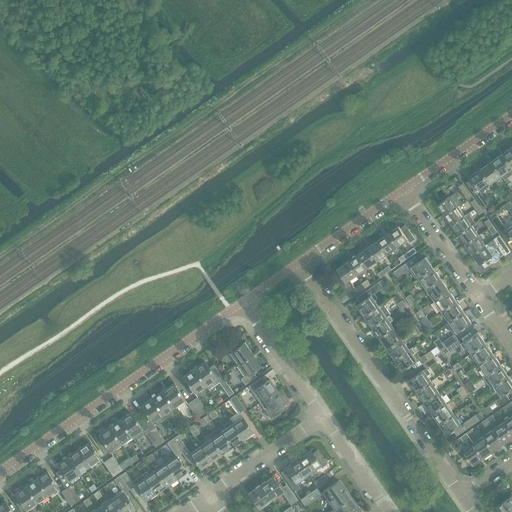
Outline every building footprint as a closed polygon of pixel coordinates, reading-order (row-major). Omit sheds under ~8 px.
[(511,148),(503,155),(511,168),(511,148)] [(502,177),(511,169),(511,168),(503,155),(492,162),(502,177)] [(491,184),(502,177),(492,162),(481,170),(491,184)] [(481,191),(491,184),(481,170),(470,178),(471,179),(466,183),(485,209),(490,205),(481,191)] [(472,197),(463,184),(458,187),(467,200),(472,197)] [(446,216),(463,204),(456,194),(452,197),(439,205),(446,216)] [(475,210),(479,207),(474,200),(470,203),(475,210)] [(453,226),(469,214),(469,213),(465,216),(459,207),(463,204),(446,216),(453,226)] [(479,207),(475,210),(479,216),(483,213),(479,207)] [(511,226),(507,230),(505,228),(495,212),(489,216),(507,243),(511,239),(511,222),(510,223),(511,225),(511,226)] [(459,235),(472,226),(476,223),(469,214),(453,226),(459,235)] [(489,230),(493,227),(488,220),(484,222),(489,230)] [(389,235),(398,248),(409,241),(410,243),(416,239),(406,225),(400,228),(399,227),(389,235)] [(466,245),(479,236),(472,226),(459,235),(466,245)] [(388,255),(398,248),(389,235),(378,242),(388,255)] [(473,255),(486,246),(479,236),(466,245),(473,255)] [(503,253),(504,252),(504,253),(509,249),(500,236),(495,240),(486,246),(473,255),(480,265),(482,263),(485,268),(496,261),(505,255),(503,253)] [(377,262),(388,255),(378,242),(368,249),(377,262)] [(403,255),(406,260),(417,252),(414,247),(403,255)] [(367,270),(377,262),(368,249),(358,256),(367,270)] [(357,277),(367,270),(358,256),(347,263),(357,277)] [(415,282),(434,269),(426,258),(420,262),(416,257),(394,272),(398,278),(410,269),(417,280),(414,282),(415,282)] [(351,281),(357,277),(347,263),(337,270),(338,272),(334,275),(346,292),(354,286),(351,281)] [(383,270),(386,274),(392,270),(389,266),(383,270)] [(427,290),(442,280),(434,269),(415,282),(418,287),(422,283),(427,290)] [(375,294),(383,288),(386,286),(383,280),(357,298),(361,303),(357,306),(365,317),(379,307),(371,296),(372,296),(375,300),(378,298),(375,294)] [(362,284),(365,288),(371,285),(367,280),(362,284)] [(435,301),(449,291),(442,280),(427,290),(435,301)] [(351,299),(365,288),(362,284),(356,288),(354,286),(346,292),(351,299)] [(442,312),(457,302),(449,291),(435,301),(442,312)] [(409,302),(414,299),(411,294),(406,298),(409,302)] [(450,323),(464,313),(457,302),(442,312),(449,321),(450,323)] [(386,317),(390,314),(391,314),(384,304),(379,307),(365,317),(373,328),(387,318),(386,317)] [(450,329),(453,327),(458,334),(472,324),(464,313),(450,323),(449,321),(446,323),(450,329)] [(386,317),(387,318),(373,328),(380,339),(394,329),(390,322),(394,319),(390,314),(386,317)] [(424,324),(429,321),(426,316),(421,320),(424,324)] [(416,330),(421,327),(418,322),(412,325),(416,330)] [(388,349),(402,340),(394,329),(380,339),(388,349)] [(442,352),(459,340),(455,334),(441,344),(434,333),(430,336),(437,347),(440,352),(441,351),(442,352)] [(472,354),(486,344),(478,333),(462,344),(462,345),(465,349),(467,347),(472,354)] [(410,351),(409,350),(402,340),(388,349),(395,360),(410,351)] [(462,345),(462,344),(459,340),(442,352),(444,354),(449,351),(450,353),(462,345)] [(236,366),(252,355),(243,343),(236,348),(232,343),(221,351),(225,357),(228,354),(236,366)] [(479,365),(494,355),(486,344),(472,354),(479,365)] [(417,362),(413,355),(416,353),(413,347),(409,350),(410,351),(395,360),(403,372),(417,362)] [(427,369),(442,358),(439,354),(435,356),(423,364),(426,369),(427,369)] [(252,355),(236,366),(244,377),(241,380),(245,386),(256,378),(253,373),(260,367),(252,355)] [(487,376),(502,366),(494,355),(479,365),(487,376)] [(197,366),(194,368),(209,389),(224,378),(214,364),(208,368),(204,362),(198,367),(197,366)] [(494,387),(509,377),(502,366),(487,376),(494,387)] [(206,388),(205,385),(193,369),(188,372),(189,373),(183,378),(193,393),(200,389),(202,391),(206,388)] [(430,374),(427,369),(426,369),(410,381),(417,392),(432,382),(427,376),(430,374)] [(278,390),(270,379),(276,375),(273,370),(249,386),(256,396),(261,402),(278,390)] [(502,398),(507,395),(511,391),(511,381),(509,377),(494,387),(501,397),(502,398)] [(219,383),(228,397),(233,394),(223,380),(219,383)] [(469,388),(474,385),(471,380),(466,384),(469,388)] [(425,403),(439,393),(432,382),(417,392),(425,403)] [(161,391),(173,407),(184,400),(173,384),(166,389),(165,388),(161,391)] [(461,394),(465,391),(462,386),(457,389),(461,394)] [(245,388),(236,395),(239,400),(240,398),(241,397),(241,395),(241,394),(246,390),(245,388)] [(278,390),(261,402),(265,408),(272,418),(285,410),(281,405),(286,401),(278,390)] [(162,415),(173,407),(161,391),(160,391),(161,392),(156,396),(155,395),(151,398),(162,415)] [(433,414),(447,404),(439,393),(425,403),(433,414)] [(214,398),(218,404),(223,401),(219,395),(214,398)] [(245,409),(236,395),(230,399),(240,413),(245,409)] [(487,415),(503,404),(510,399),(507,395),(502,398),(501,397),(484,409),(487,415)] [(151,422),(162,415),(151,398),(146,401),(147,402),(140,407),(151,422)] [(192,401),(202,415),(207,412),(197,398),(192,401)] [(197,419),(202,415),(192,401),(187,405),(197,419)] [(440,424),(454,415),(447,404),(433,414),(440,424)] [(506,414),(511,410),(508,405),(503,409),(506,414)] [(214,410),(209,413),(213,419),(218,415),(214,410)] [(454,415),(440,424),(448,436),(454,432),(457,436),(484,418),(480,412),(461,425),(454,415)] [(131,437),(134,441),(144,433),(155,448),(160,445),(150,431),(141,418),(136,422),(130,414),(124,418),(123,417),(119,420),(131,437)] [(488,419),(491,424),(496,421),(493,416),(488,419)] [(204,417),(199,420),(202,426),(208,422),(204,417)] [(231,425),(242,440),(252,433),(242,418),(231,425)] [(486,428),(491,424),(488,419),(482,423),(486,428)] [(120,444),(131,437),(119,420),(118,421),(119,422),(113,426),(113,425),(109,427),(120,444)] [(505,444),(511,439),(511,432),(505,422),(495,429),(505,444)] [(194,424),(188,428),(192,433),(197,429),(194,424)] [(231,447),(242,440),(231,425),(221,433),(231,447)] [(109,452),(120,444),(109,427),(104,431),(105,432),(98,436),(109,452)] [(150,431),(160,445),(164,441),(155,427),(150,431)] [(495,451),(505,444),(495,429),(485,436),(495,451)] [(467,433),(470,438),(475,435),(472,430),(467,433)] [(172,439),(182,453),(188,449),(181,440),(186,436),(183,432),(172,439)] [(221,455),(231,447),(221,433),(211,440),(221,455)] [(460,446),(470,438),(467,433),(457,441),(460,446)] [(484,458),(495,451),(485,436),(474,444),(484,458)] [(177,457),(182,453),(172,439),(167,443),(176,456),(177,457)] [(211,462),(221,455),(211,440),(200,447),(211,462)] [(77,450),(88,466),(99,459),(88,443),(82,447),(81,447),(77,450)] [(473,466),(484,458),(474,444),(463,451),(473,466)] [(200,469),(211,462),(200,447),(190,454),(200,469)] [(78,474),(88,466),(77,450),(76,450),(77,451),(71,455),(71,454),(66,457),(78,474)] [(298,460),(308,474),(321,466),(322,467),(327,464),(318,450),(312,454),(310,451),(298,460)] [(150,462),(155,459),(151,453),(146,457),(150,462)] [(187,471),(177,457),(176,456),(165,464),(176,479),(187,471)] [(67,481),(78,474),(66,457),(62,460),(63,461),(56,466),(67,481)] [(108,460),(118,474),(122,471),(112,457),(108,460)] [(113,478),(118,474),(108,460),(103,464),(113,478)] [(286,480),(295,492),(300,489),(296,483),(308,474),(298,460),(286,468),(291,476),(286,480)] [(141,461),(136,464),(139,470),(145,466),(141,461)] [(165,486),(176,479),(165,464),(155,471),(165,486)] [(155,493),(165,486),(155,471),(145,478),(155,493)] [(35,479),(47,495),(57,488),(46,472),(39,477),(39,476),(35,479)] [(155,493),(145,478),(134,485),(125,472),(120,476),(129,490),(135,487),(144,500),(155,493)] [(124,494),(129,490),(120,476),(114,480),(122,491),(117,494),(118,497),(113,500),(121,511),(128,511),(134,508),(124,494)] [(318,488),(328,481),(324,476),(314,483),(318,488)] [(260,485),(272,502),(283,494),(291,505),(297,501),(286,485),(281,489),(273,477),(260,485)] [(36,503),(47,495),(35,479),(34,479),(35,480),(29,484),(28,483),(24,486),(36,503)] [(335,509),(350,498),(338,482),(323,492),(335,509)] [(262,511),(261,510),(272,502),(260,485),(248,494),(256,506),(252,509),(254,511),(262,511)] [(25,511),(36,503),(24,486),(21,488),(22,489),(14,495),(25,511)] [(66,489),(75,503),(80,500),(70,486),(66,489)] [(70,507),(75,503),(66,489),(61,493),(70,507)] [(300,500),(305,507),(321,495),(317,489),(306,496),(300,500)] [(93,495),(97,500),(102,497),(98,491),(93,495)] [(500,511),(510,511),(511,511),(511,496),(497,507),(500,511)] [(337,511),(359,511),(350,498),(335,509),(337,511)] [(83,502),(87,507),(92,504),(88,499),(83,502)] [(105,511),(121,511),(113,500),(106,505),(105,503),(101,505),(103,508),(105,511)] [(0,511),(11,511),(4,502),(0,504),(0,511)]
